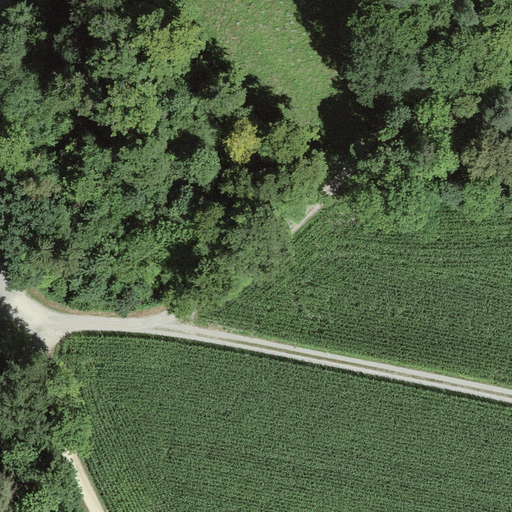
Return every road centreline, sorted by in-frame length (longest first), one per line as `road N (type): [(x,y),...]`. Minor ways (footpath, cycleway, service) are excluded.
road 1 (track): [(511,395),(144,324)]
road 2 (track): [(411,115),(371,159),(222,284),(144,324)]
road 3 (track): [(34,319),(52,419),(96,511)]
road 4 (track): [(511,39),(491,69),(411,115)]
